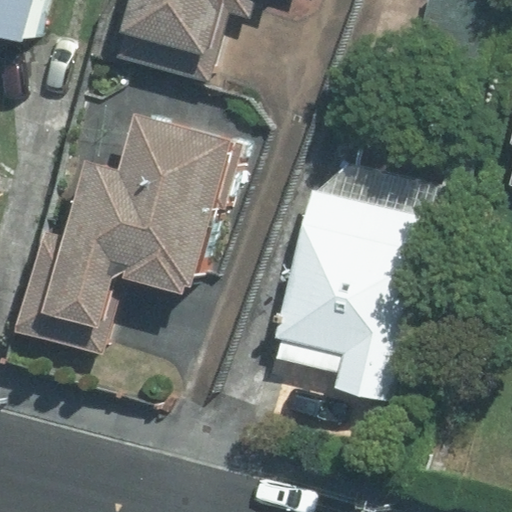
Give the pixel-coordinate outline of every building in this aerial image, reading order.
[(0,0),(0,10),(71,26),(76,0),(0,0)] [(166,0),(161,21),(255,44),(266,0),(166,0)] [(489,0),(439,0),(430,61),(479,69),(489,0)] [(74,223),(51,324),(77,330),(84,300),(145,314),(157,262),(229,278),(262,132),(173,111),(163,156),(125,147),(106,230),(74,223)] [(329,187),(300,352),(366,363),(363,376),(425,387),(457,210),(329,187)]
